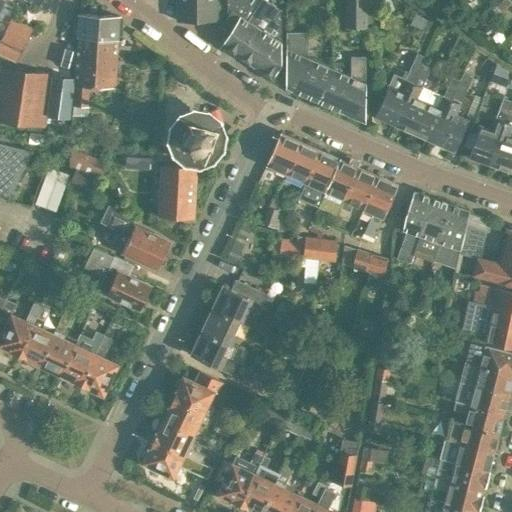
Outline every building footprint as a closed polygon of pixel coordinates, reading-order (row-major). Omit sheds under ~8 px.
[(19,0),(53,13),(57,0),(19,0)] [(176,0),(177,20),(217,20),(216,0),(176,0)] [(221,26),(229,31),(221,45),(237,55),(256,27),(261,20),(251,13),(255,7),(249,3),(248,0),(226,0),(226,18),(221,26)] [(256,27),(237,55),(253,66),(272,37),(266,33),(275,18),(280,10),(263,0),(259,0),(255,7),(251,13),(261,20),(256,27)] [(344,0),(345,27),(365,27),(365,0),(344,0)] [(433,0),(443,8),(452,0),(433,0)] [(115,87),(119,15),(80,13),(75,104),(73,114),(88,115),(89,106),(90,106),(91,86),(115,87)] [(32,27),(10,17),(0,38),(0,50),(17,59),(32,27)] [(279,20),(275,18),(266,33),(272,37),(253,66),(271,77),(281,63),(280,37),(277,35),(279,32),(279,20)] [(286,32),(285,48),(285,87),(319,101),(332,69),(307,58),(307,32),(286,32)] [(388,86),(375,115),(395,124),(422,63),(425,56),(417,52),(405,79),(393,74),(388,86)] [(332,69),(319,101),(364,122),(364,56),(350,56),(350,77),(332,69)] [(414,132),(433,91),(422,86),(430,67),(422,63),(395,124),(414,132)] [(497,63),(490,80),(508,86),(510,79),(509,79),(507,70),(497,63)] [(52,73),(5,66),(0,101),(0,120),(45,127),(52,73)] [(460,81),(452,100),(433,141),(453,149),(466,121),(454,116),(472,76),(464,73),(460,81)] [(75,79),(52,76),(49,102),(72,105),(75,79)] [(451,77),(443,96),(452,100),(460,81),(451,77)] [(443,96),(433,91),(414,132),(433,141),(452,100),(443,96)] [(474,94),(466,114),(475,118),(483,97),(474,94)] [(503,98),(491,130),(480,126),(469,156),(490,163),(511,101),(503,98)] [(511,126),(511,100),(511,101),(490,163),(509,170),(511,162),(511,137),(508,137),(511,126)] [(209,122),(206,120),(203,119),(200,118),(197,117),(194,117),(191,118),(189,119),(187,120),(185,121),(183,122),(180,126),(179,128),(178,130),(177,132),(177,137),(177,141),(178,143),(179,146),(181,150),(185,152),(186,154),(190,155),(192,156),(194,156),(196,156),(200,156),(201,156),(205,154),(209,152),(210,150),(212,148),(214,146),(215,143),(216,139),(216,136),(215,133),(215,131),(214,129),(213,127),(211,124),(209,122)] [(287,174),(301,141),(281,132),(266,165),(287,174)] [(320,150),(301,141),(287,174),(306,182),(320,150)] [(0,147),(0,195),(7,199),(32,152),(0,147)] [(306,182),(299,198),(306,201),(318,206),(325,191),(339,158),(320,150),(306,182)] [(124,151),(123,169),(152,171),(153,153),(124,151)] [(89,155),(82,171),(96,177),(103,162),(89,155)] [(358,167),(339,158),(325,191),(344,199),(358,167)] [(161,165),(158,215),(194,217),(197,167),(161,165)] [(49,166),(35,202),(56,210),(69,174),(49,166)] [(358,167),(344,199),(340,208),(350,212),(354,204),(363,208),(377,175),(358,167)] [(90,189),(96,177),(77,168),(71,181),(90,189)] [(377,175),(363,208),(373,212),(363,233),(373,238),(397,184),(377,175)] [(398,258),(409,262),(416,242),(417,242),(433,197),(414,190),(406,214),(403,229),(407,230),(398,258)] [(416,242),(412,254),(432,261),(433,258),(439,242),(437,241),(451,204),(433,197),(417,242),(416,242)] [(439,242),(433,258),(456,266),(458,254),(465,225),(468,210),(451,204),(437,241),(439,242)] [(277,209),(267,205),(261,222),(274,227),(277,209)] [(114,216),(121,219),(124,213),(110,206),(103,222),(110,226),(114,216)] [(170,242),(121,219),(114,216),(110,226),(121,231),(122,230),(131,234),(123,251),(158,267),(160,264),(164,264),(167,258),(164,255),(170,242)] [(500,261),(480,255),(486,232),(465,225),(458,254),(476,259),(472,274),(511,284),(511,229),(509,229),(500,261)] [(318,259),(321,238),(303,236),(301,257),(318,259)] [(321,238),(318,259),(334,260),(336,240),(321,238)] [(298,242),(278,240),(276,256),(296,258),(298,242)] [(352,267),(356,249),(344,245),(342,264),(352,267)] [(113,255),(93,246),(84,266),(100,273),(94,287),(107,293),(139,308),(144,297),(149,297),(151,292),(148,288),(150,285),(108,266),(113,255)] [(367,252),(356,249),(352,267),(364,270),(367,252)] [(367,252),(364,270),(370,272),(367,284),(380,287),(388,259),(367,252)] [(223,285),(213,308),(236,319),(249,325),(255,312),(257,313),(266,294),(235,279),(235,281),(237,282),(233,290),(223,285)] [(467,317),(464,328),(486,332),(484,340),(511,346),(511,289),(496,286),(492,305),(470,300),(467,317)] [(70,296),(53,333),(53,334),(39,363),(61,373),(63,369),(75,344),(77,339),(63,333),(78,300),(70,296)] [(5,298),(0,308),(0,329),(3,331),(0,338),(0,347),(8,352),(11,350),(19,354),(33,324),(12,314),(17,303),(5,298)] [(36,316),(42,304),(34,300),(28,313),(36,316)] [(42,304),(36,316),(43,320),(49,308),(42,304)] [(236,319),(213,308),(202,331),(225,342),(229,344),(234,334),(230,331),(236,319)] [(288,320),(277,315),(273,324),(284,329),(288,320)] [(36,316),(33,324),(19,354),(27,358),(28,361),(36,365),(39,363),(53,334),(53,333),(40,327),(43,320),(36,316)] [(382,340),(394,342),(396,330),(384,328),(382,340)] [(98,346),(104,334),(97,331),(91,342),(98,346)] [(225,342),(202,331),(191,353),(218,365),(218,366),(230,372),(235,362),(223,356),(224,356),(220,353),(225,342)] [(88,369),(81,383),(89,387),(89,391),(98,395),(101,393),(102,393),(116,364),(103,357),(112,338),(104,334),(98,346),(95,353),(88,369)] [(394,342),(382,340),(380,352),(392,354),(394,342)] [(63,369),(61,373),(61,374),(62,377),(70,381),(72,379),(81,383),(88,369),(95,353),(75,344),(63,369)] [(511,373),(511,377),(511,381),(511,380),(511,352),(485,345),(470,344),(470,353),(468,353),(466,361),(511,373)] [(276,355),(265,349),(261,358),(272,364),(276,355)] [(466,362),(461,381),(475,385),(508,393),(511,381),(511,377),(511,373),(466,361),(465,361),(465,362),(466,362)] [(375,379),(387,381),(389,369),(377,367),(375,379)] [(182,377),(172,398),(202,412),(209,416),(233,427),(233,426),(230,425),(234,418),(224,414),(225,413),(213,407),(214,406),(207,403),(212,391),(216,393),(221,381),(200,371),(195,382),(183,377),(183,378),(182,377)] [(266,378),(254,372),(250,381),(261,387),(266,378)] [(387,381),(375,379),(372,399),(383,402),(387,381)] [(460,380),(455,400),(456,400),(470,404),(503,413),(508,393),(475,385),(461,381),(460,380)] [(165,406),(159,417),(192,433),(202,412),(172,398),(168,406),(165,406)] [(383,402),(372,399),(368,419),(380,421),(383,402)] [(503,413),(456,400),(454,409),(467,412),(465,423),(498,432),(503,413)] [(267,408),(262,418),(278,425),(283,415),(267,408)] [(294,433),(299,423),(283,415),(278,425),(294,433)] [(233,427),(209,416),(206,423),(217,428),(216,430),(228,436),(233,427)] [(154,428),(157,431),(153,439),(202,462),(205,454),(186,445),(192,433),(159,417),(154,428)] [(380,421),(368,419),(366,431),(378,433),(380,421)] [(451,419),(446,439),(493,452),(498,432),(465,423),(451,419)] [(310,440),(315,430),(299,423),(294,433),(310,440)] [(326,431),(320,443),(339,452),(342,439),(326,431)] [(444,438),(439,458),(441,458),(454,462),(488,470),(493,452),(446,439),(444,438)] [(202,462),(153,439),(149,448),(145,448),(141,456),(143,459),(143,460),(144,460),(144,461),(150,464),(150,465),(166,472),(173,474),(180,458),(183,459),(180,466),(203,477),(208,465),(202,462)] [(328,480),(327,481),(351,485),(359,442),(342,439),(339,452),(336,470),(333,469),(328,480)] [(363,446),(361,458),(373,460),(377,461),(379,449),(363,446)] [(227,460),(219,477),(225,480),(219,492),(221,493),(220,494),(220,497),(229,501),(234,499),(240,502),(254,473),(262,456),(256,452),(251,463),(237,456),(234,463),(227,460)] [(262,456),(254,473),(240,502),(248,506),(249,511),(250,511),(261,511),(280,473),(265,466),(269,459),(262,456)] [(280,473),(261,511),(287,511),(296,494),(298,489),(285,483),(295,461),(287,457),(280,473)] [(373,460),(361,458),(359,470),(371,472),(373,460)] [(438,469),(436,477),(449,481),(483,490),(484,486),(485,486),(489,471),(488,470),(454,462),(441,458),(438,469)] [(483,490),(436,477),(433,486),(447,490),(444,501),(478,510),(479,511),(483,495),(482,494),(483,490)] [(317,481),(311,493),(320,497),(324,488),(326,485),(317,481)] [(354,497),(366,500),(368,488),(356,486),(354,497)] [(320,497),(316,504),(312,511),(332,511),(328,509),(335,493),(324,488),(320,497)] [(312,511),(316,504),(296,494),(287,511),(312,511)] [(366,500),(354,497),(352,509),(364,511),(366,500)] [(444,501),(430,497),(426,511),(477,511),(478,510),(444,501)]
